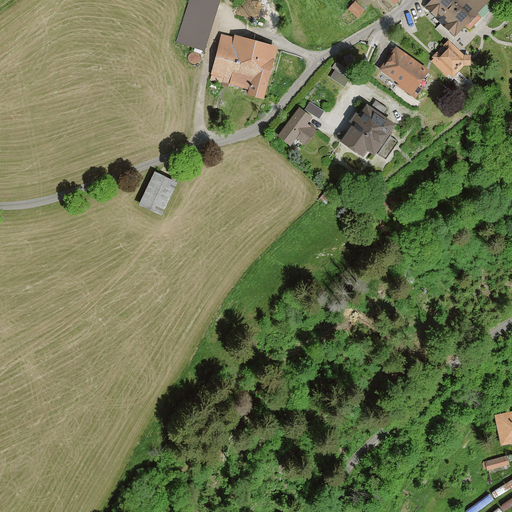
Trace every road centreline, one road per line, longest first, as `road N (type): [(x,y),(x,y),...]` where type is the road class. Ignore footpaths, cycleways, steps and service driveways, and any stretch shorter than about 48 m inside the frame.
road 1 (residential): [(0,207),(57,199),(260,127),(326,57),(411,0)]
road 2 (trunk): [(0,168),(268,0)]
road 3 (residential): [(511,324),(435,383),(347,468),(315,511)]
